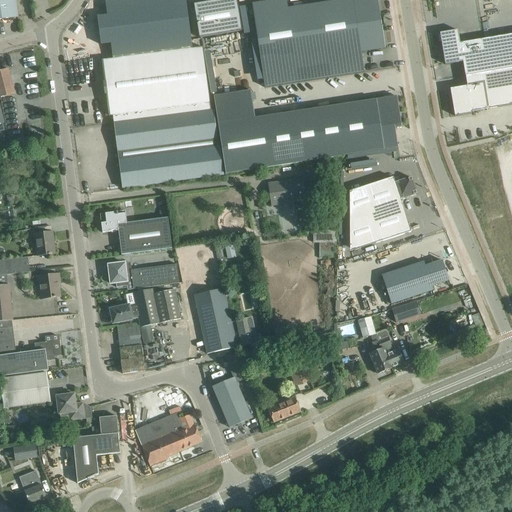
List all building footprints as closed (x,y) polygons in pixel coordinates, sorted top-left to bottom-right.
[(15,0),(0,0),(0,19),(18,17),(15,0)] [(106,14),(96,15),(100,44),(110,43),(112,59),(192,49),(185,0),(107,0),(105,0),(106,14)] [(219,0),(198,4),(194,4),(196,16),(200,38),(201,38),(242,31),(236,0),(219,0)] [(286,0),(279,0),(252,4),(265,87),(364,72),(361,52),(385,49),(377,0),(345,0),(288,9),(286,0)] [(458,30),(440,33),(445,65),(463,62),(465,76),(499,71),(511,68),(511,34),(460,43),(458,30)] [(112,59),(103,60),(110,116),(111,124),(114,123),(123,122),(124,122),(211,111),(210,103),(202,47),(112,59)] [(467,86),(450,89),(455,116),(472,113),(471,112),(511,104),(511,68),(499,71),(465,76),(467,86)] [(8,69),(0,70),(0,97),(4,96),(14,93),(8,69)] [(251,91),(214,96),(226,174),(398,148),(395,128),(401,127),(402,127),(401,125),(397,99),(397,97),(396,97),(376,100),(256,118),(251,91)] [(123,122),(114,123),(117,152),(119,160),(128,159),(129,159),(218,147),(217,139),(213,110),(211,111),(124,122),(123,122)] [(6,136),(0,137),(0,149),(9,148),(6,136)] [(128,159),(119,160),(122,189),(132,187),(223,176),(220,147),(218,147),(129,159),(128,159)] [(336,159),(320,162),(324,185),(336,183),(337,183),(336,172),(338,172),(337,168),(337,165),(336,159)] [(367,186),(350,192),(350,222),(367,216),(376,243),(411,232),(400,199),(417,194),(411,178),(395,183),(393,177),(367,186)] [(303,179),(268,184),(272,206),(293,203),(294,211),(309,208),(310,184),(304,185),(303,179)] [(106,223),(101,223),(102,233),(118,231),(118,224),(127,223),(126,221),(126,214),(118,215),(117,212),(105,214),(106,223)] [(127,223),(118,224),(118,231),(122,255),(131,253),(139,252),(172,248),(167,217),(135,222),(127,223)] [(336,230),(313,230),(313,243),(319,243),(319,258),(336,258),(336,243),(336,230)] [(39,234),(35,235),(38,257),(55,254),(52,232),(42,234),(39,234)] [(236,257),(233,245),(225,246),(227,259),(236,257)] [(0,276),(30,272),(28,257),(3,261),(2,256),(0,256),(0,276)] [(382,276),(340,289),(349,318),(391,305),(433,290),(432,286),(449,280),(442,260),(425,266),(424,262),(382,276)] [(108,278),(108,279),(109,284),(116,283),(117,288),(127,286),(133,285),(132,270),(131,268),(131,262),(123,263),(108,265),(109,274),(111,274),(111,276),(110,276),(109,276),(109,277),(108,277),(108,278)] [(167,265),(132,270),(133,285),(134,289),(180,283),(177,264),(167,265)] [(45,276),(38,277),(41,299),(46,299),(50,298),(60,297),(59,288),(61,288),(60,284),(59,274),(49,276),(45,276)] [(0,285),(0,321),(12,320),(9,285),(0,285)] [(120,305),(107,308),(109,316),(111,316),(113,324),(133,320),(132,319),(138,318),(139,323),(140,328),(151,325),(159,324),(153,295),(152,289),(143,291),(133,293),(136,306),(135,306),(134,305),(129,306),(129,305),(121,307),(120,305)] [(223,289),(194,296),(205,344),(207,354),(236,347),(231,323),(223,289)] [(174,290),(153,295),(159,324),(181,319),(174,290)] [(416,302),(392,310),(396,323),(421,315),(416,302)] [(473,329),(484,324),(479,313),(468,317),(473,329)] [(368,317),(358,320),(363,338),(376,335),(371,317),(368,317)] [(251,318),(231,323),(236,347),(251,344),(252,344),(252,346),(262,343),(260,335),(255,336),(251,318)] [(0,321),(0,376),(48,371),(47,361),(46,350),(35,351),(15,353),(12,320),(0,321)] [(127,324),(117,326),(120,348),(119,348),(121,359),(123,374),(145,371),(142,346),(140,328),(139,323),(127,324)] [(334,342),(334,352),(337,351),(349,349),(347,342),(340,343),(340,340),(337,326),(334,327),(334,342)] [(386,332),(376,336),(378,340),(381,349),(384,347),(392,367),(404,362),(400,353),(399,350),(393,352),(390,345),(391,345),(386,332)] [(46,342),(35,343),(35,351),(46,350),(47,361),(55,360),(54,350),(61,349),(60,338),(59,337),(58,336),(56,335),(45,337),(46,342)] [(375,351),(369,354),(374,364),(371,365),(375,373),(377,372),(378,374),(392,368),(392,367),(384,347),(381,349),(378,340),(373,342),(372,343),(373,347),(375,351)] [(302,342),(285,344),(285,349),(301,347),(297,349),(299,354),(306,351),(308,356),(314,351),(315,349),(314,344),(304,346),(303,347),(302,342)] [(236,358),(227,360),(230,366),(238,363),(236,358)] [(302,360),(288,366),(295,386),(310,380),(302,360)] [(46,373),(0,379),(4,409),(50,403),(46,373)] [(220,384),(212,387),(230,428),(237,425),(238,427),(245,424),(244,422),(252,418),(234,377),(227,381),(226,379),(219,381),(220,384)] [(69,395),(57,397),(58,407),(59,415),(61,415),(68,414),(69,421),(75,420),(85,419),(84,408),(76,409),(75,403),(75,399),(74,394),(69,395)] [(295,397),(268,408),(270,414),(274,423),(301,412),(295,397)] [(154,423),(135,431),(146,457),(150,466),(166,460),(165,458),(201,442),(195,426),(189,429),(188,426),(182,429),(176,414),(154,423)] [(73,442),(70,443),(71,448),(73,448),(73,449),(75,461),(76,473),(77,484),(98,474),(97,456),(120,453),(119,440),(118,430),(117,416),(99,418),(100,427),(101,435),(92,436),(73,438),(73,442)] [(35,432),(47,430),(46,423),(34,424),(31,424),(32,432),(35,432)] [(33,444),(14,447),(15,449),(16,457),(16,460),(38,457),(36,444),(33,444)] [(26,473),(18,476),(26,494),(29,504),(46,497),(43,488),(41,485),(35,470),(26,473)]
